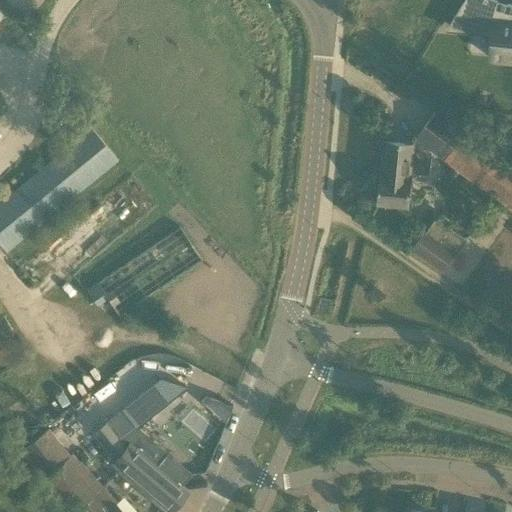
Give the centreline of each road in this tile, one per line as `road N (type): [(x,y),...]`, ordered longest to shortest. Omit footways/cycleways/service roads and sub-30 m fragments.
road 1 (residential): [(235,470),(268,482),(373,467),(511,486)]
road 2 (residential): [(511,429),(276,356)]
road 3 (tertiary): [(308,208),(324,0)]
road 4 (unknown): [(0,158),(19,136),(40,44),(63,0)]
road 5 (unclassified): [(453,288),(336,215),(308,208)]
road 6 (tertiary): [(276,356),(308,208)]
road 7 (tertiary): [(235,470),(276,356)]
